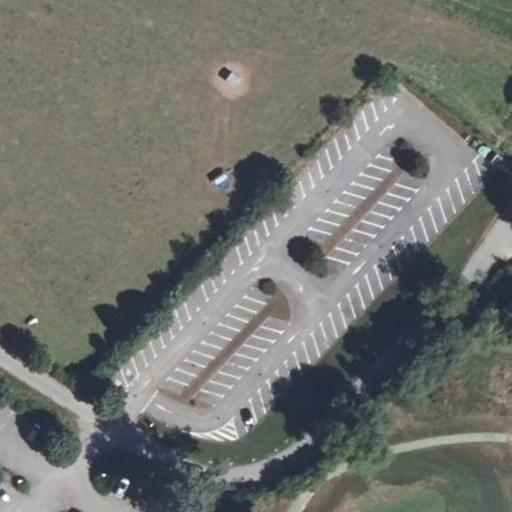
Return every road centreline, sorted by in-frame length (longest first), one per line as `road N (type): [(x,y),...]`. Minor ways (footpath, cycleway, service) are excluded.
road 1 (unclassified): [(511,218),(445,310),(327,434),(292,458),(210,482),(106,432)]
road 2 (unclassified): [(0,356),(106,432)]
